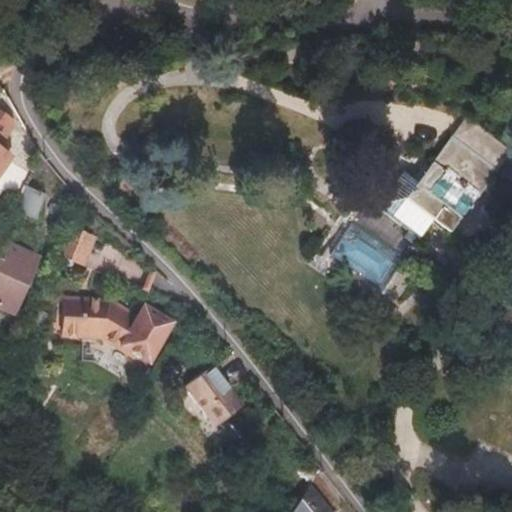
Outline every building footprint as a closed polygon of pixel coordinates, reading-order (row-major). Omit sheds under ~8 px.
[(15,115),(0,105),(0,174),(15,154),(3,143),(15,125),(15,115)] [(419,171),(403,158),(374,193),(407,220),(401,227),(410,234),(415,229),(417,230),(433,211),(449,224),(499,164),(455,128),(419,171)] [(47,193),(24,183),(14,205),(38,215),(47,193)] [(350,222),(328,254),(381,289),(402,257),(350,222)] [(92,244),(65,231),(52,260),(79,273),(92,244)] [(40,259),(8,244),(0,261),(0,309),(13,316),(40,259)] [(94,285),(47,287),(49,322),(84,322),(121,340),(122,338),(136,345),(152,315),(158,302),(129,287),(122,299),(94,285)] [(239,401),(208,361),(182,381),(213,421),(239,401)] [(338,511),(348,505),(319,469),(291,511),(338,511)]
